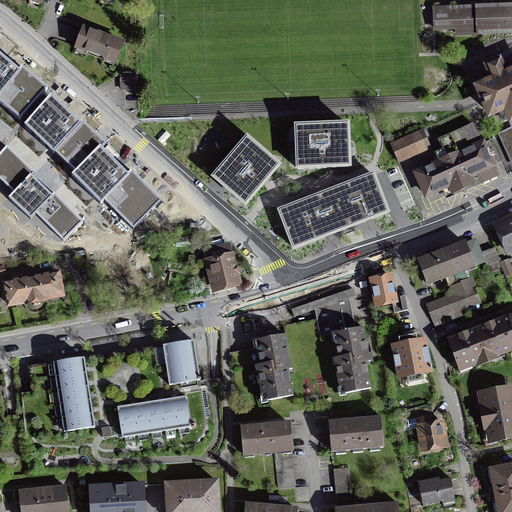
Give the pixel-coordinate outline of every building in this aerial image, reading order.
[(511,32),(511,12),(506,12),(506,6),(433,8),(434,29),(457,28),(457,35),(511,32)] [(122,40),(126,34),(104,23),(101,30),(122,40)] [(104,36),(84,28),(77,48),(116,62),(123,43),(104,36)] [(499,110),(504,121),(511,117),(511,119),(511,54),(500,60),(486,66),(493,82),(479,88),(490,114),(499,110)] [(0,103),(21,120),(48,89),(33,77),(22,68),(19,72),(0,55),(0,103)] [(137,75),(121,75),(122,91),(137,91),(137,75)] [(80,124),(51,97),(24,127),(53,154),(55,152),(75,172),(72,176),(101,205),(104,200),(134,229),(162,201),(145,184),(132,171),(128,175),(101,149),(106,144),(91,130),(82,121),(80,124)] [(348,126),(296,128),(297,168),(328,167),(349,166),(348,126)] [(474,127),(438,142),(442,152),(436,155),(439,164),(415,175),(426,202),(450,192),(452,197),(497,178),(482,145),(474,127)] [(511,131),(500,137),(511,163),(511,131)] [(423,132),(391,147),(399,165),(431,151),(423,132)] [(247,137),(213,176),(218,181),(244,202),(262,181),(277,163),(247,137)] [(35,173),(7,147),(0,154),(0,179),(14,193),(8,198),(30,219),(36,214),(63,241),(83,222),(54,193),(52,196),(41,186),(32,176),(35,173)] [(373,176),(280,210),(294,248),(328,236),(368,220),(387,213),(373,176)] [(511,218),(493,228),(508,259),(511,257),(511,218)] [(0,234),(0,253),(29,249),(28,239),(12,242),(11,234),(1,235),(1,234),(0,234)] [(473,241),(481,265),(498,258),(495,249),(482,253),(477,239),(473,241)] [(473,241),(418,260),(426,284),(456,273),(465,270),(481,265),(473,241)] [(236,285),(228,246),(205,251),(213,290),(236,285)] [(511,268),(509,261),(501,264),(506,278),(511,275),(511,268)] [(455,317),(483,307),(473,279),(469,280),(465,270),(456,273),(460,283),(449,286),(453,296),(426,306),(435,331),(458,323),(455,317)] [(62,295),(58,273),(4,283),(9,305),(62,295)] [(370,281),(375,311),(399,307),(393,276),(370,281)] [(356,330),(350,303),(356,301),(354,291),(334,298),(315,304),(316,312),(321,338),(334,334),(356,330)] [(292,312),(294,319),(316,312),(315,304),(292,312)] [(511,317),(510,317),(498,321),(510,350),(511,349),(511,317)] [(460,370),(510,350),(498,321),(450,341),(460,370)] [(342,395),(373,389),(368,363),(372,362),(366,328),(356,330),(334,334),(338,358),(335,358),(342,395)] [(262,402),(294,396),(289,370),(293,369),(287,335),(254,341),(258,364),(255,365),(262,402)] [(391,346),(398,381),(407,379),(408,385),(425,382),(424,376),(433,374),(426,341),(419,342),(418,336),(401,339),(402,344),(391,346)] [(53,363),(29,367),(32,392),(22,394),(26,443),(30,454),(35,461),(43,467),(56,470),(198,461),(213,455),(220,445),(224,431),(221,378),(200,380),(194,341),(183,343),(183,341),(174,342),(174,344),(163,346),(84,358),(73,360),(73,358),(64,359),(64,361),(53,363)] [(511,391),(511,387),(480,394),(489,441),(511,436),(511,391)] [(430,417),(428,406),(406,410),(408,421),(419,419),(430,417)] [(330,423),(333,454),(386,449),(383,417),(330,423)] [(415,425),(421,455),(451,450),(445,420),(431,423),(430,417),(419,419),(420,424),(415,425)] [(244,459),(275,456),(278,493),(296,491),(293,454),(295,455),(292,423),(241,428),(244,459)] [(511,511),(511,465),(491,469),(499,511),(511,511)] [(334,469),(335,484),(349,482),(347,468),(334,469)] [(419,483),(424,508),(443,504),(444,506),(457,504),(452,480),(441,482),(440,479),(419,483)] [(221,511),(219,481),(166,484),(167,511),(221,511)] [(350,498),(349,482),(335,484),(337,500),(350,498)] [(145,511),(144,485),(89,488),(90,511),(145,511)] [(68,511),(66,488),(19,493),(21,511),(68,511)]
